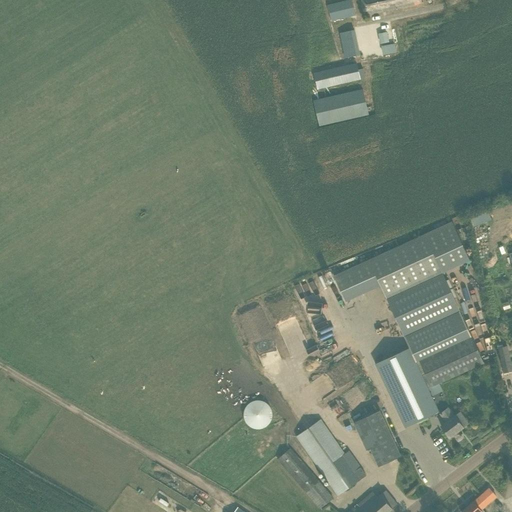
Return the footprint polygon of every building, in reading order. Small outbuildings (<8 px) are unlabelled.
[(347,0),(328,5),(332,21),(356,15),(351,0),(347,0)] [(420,3),(418,0),(361,0),(362,3),(364,13),(420,3)] [(386,33),(379,34),(381,43),(387,42),(386,33)] [(357,42),(342,45),(345,58),(359,55),(357,42)] [(397,54),(394,43),(382,46),(384,56),(397,54)] [(317,89),(361,79),(360,79),(365,78),(363,69),(358,70),(357,63),(314,73),(317,89)] [(314,101),(320,125),(368,114),(363,90),(314,101)] [(442,273),(443,273),(425,234),(368,260),(380,285),(387,299),(409,348),(375,363),(405,427),(416,422),(417,424),(428,419),(427,417),(439,411),(415,361),(418,360),(431,387),(484,363),(442,273)] [(463,265),(464,283),(476,282),(476,265),(463,265)] [(507,346),(499,348),(502,364),(504,372),(511,370),(511,361),(510,362),(507,346)] [(273,415),(273,412),(272,409),(271,407),(269,404),(267,403),(265,401),(264,401),(260,400),(257,400),(254,401),(251,402),(249,404),(247,406),(245,409),(244,412),(244,414),(244,417),(245,419),(246,422),(248,425),(250,426),(253,428),(256,429),(258,429),(261,429),(264,428),(267,427),(269,425),(270,423),(272,421),(273,418),(273,415)] [(468,423),(460,412),(454,416),(448,408),(440,414),(446,422),(441,426),(443,429),(449,437),(463,427),(468,423)] [(353,423),(366,450),(369,449),(378,467),(401,456),(380,410),(353,423)] [(356,470),(321,419),(296,436),(337,495),(366,475),(360,467),(356,470)] [(319,508),(334,498),(290,448),(277,459),(319,508)] [(461,511),(484,511),(482,509),(496,496),(489,488),(461,511)] [(388,511),(397,504),(391,497),(385,489),(375,497),(371,492),(347,511),(388,511)]
